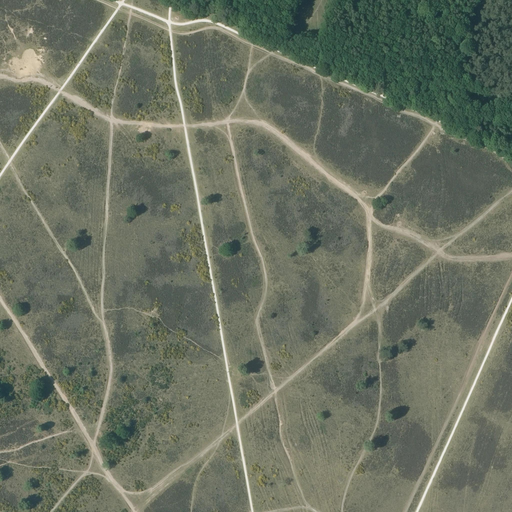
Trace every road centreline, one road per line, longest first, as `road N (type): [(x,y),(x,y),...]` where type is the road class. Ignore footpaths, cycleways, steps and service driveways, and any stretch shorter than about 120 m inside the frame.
road 1 (unknown): [(96,0),(176,33),(221,29),(511,159)]
road 2 (unknown): [(407,511),(511,275)]
